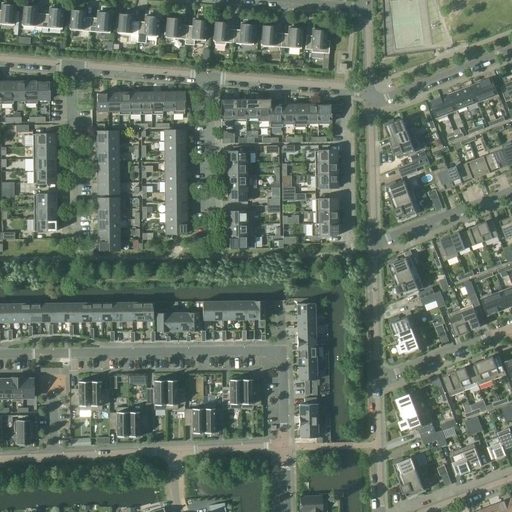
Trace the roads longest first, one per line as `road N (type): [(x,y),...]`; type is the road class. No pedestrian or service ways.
road 1 (residential): [(0,355),(285,352),(284,447)]
road 2 (residential): [(72,64),(75,258)]
road 3 (residential): [(208,75),(210,256)]
road 4 (residential): [(208,75),(368,88)]
road 5 (residential): [(511,48),(369,103)]
road 6 (residential): [(374,243),(511,191)]
road 7 (residential): [(511,327),(376,378)]
road 8 (residential): [(374,243),(369,103)]
road 9 (residential): [(72,64),(208,75)]
road 10 (residential): [(376,378),(374,243)]
road 11 (residential): [(380,511),(376,378)]
